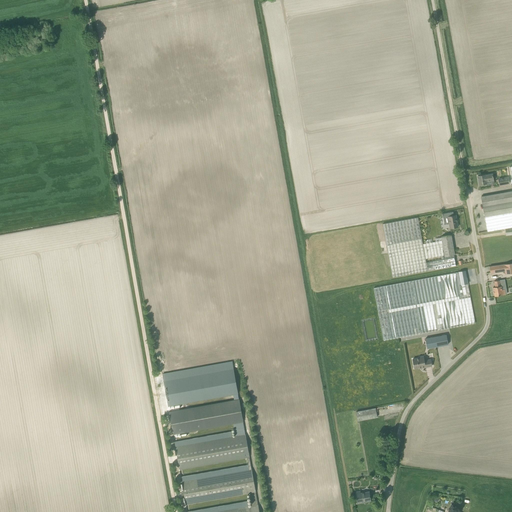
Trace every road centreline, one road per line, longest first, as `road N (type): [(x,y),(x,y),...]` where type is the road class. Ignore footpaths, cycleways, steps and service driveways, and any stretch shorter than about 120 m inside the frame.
road 1 (track): [(174,511),(85,0)]
road 2 (unclassified): [(389,511),(409,406),(483,317),(457,158)]
road 3 (track): [(457,158),(431,0)]
